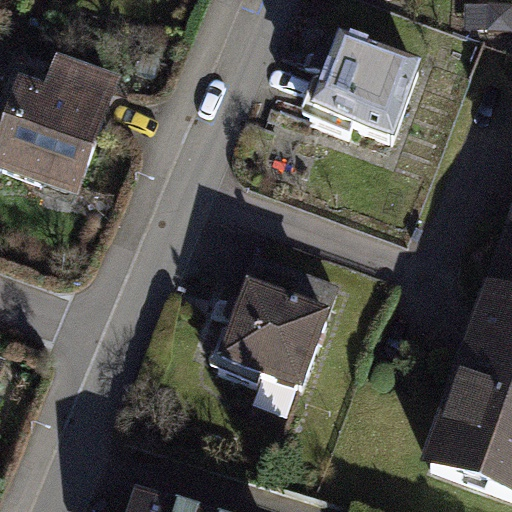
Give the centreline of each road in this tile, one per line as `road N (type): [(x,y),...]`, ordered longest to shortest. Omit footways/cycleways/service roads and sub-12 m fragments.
road 1 (residential): [(274,0),(124,346)]
road 2 (residential): [(124,346),(51,511)]
road 3 (residential): [(0,302),(124,346)]
